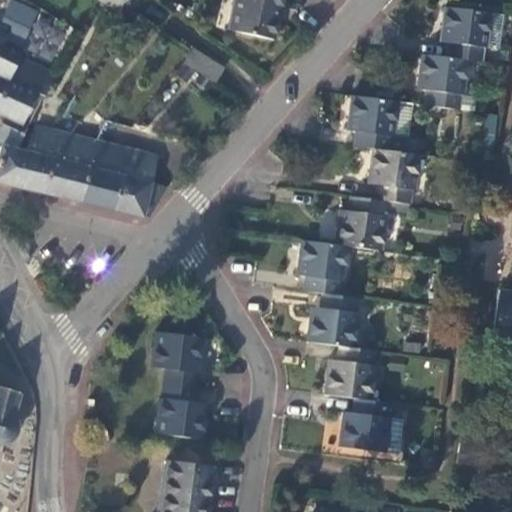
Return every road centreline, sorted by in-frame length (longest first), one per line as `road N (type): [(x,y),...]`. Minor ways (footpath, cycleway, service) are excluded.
road 1 (residential): [(174,219),(263,371),(250,511)]
road 2 (residential): [(174,219),(375,0)]
road 3 (residential): [(46,365),(174,219)]
road 4 (tertiary): [(52,511),(46,365)]
